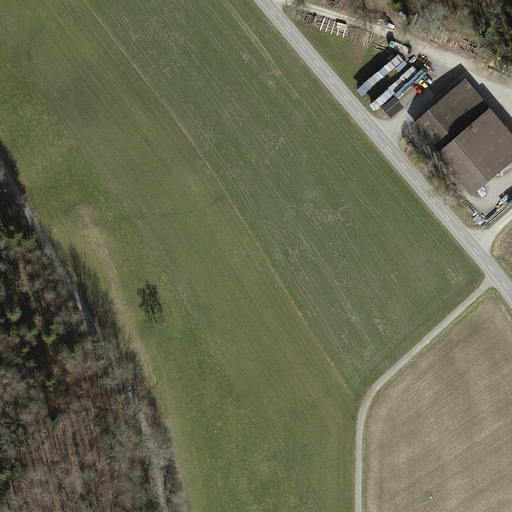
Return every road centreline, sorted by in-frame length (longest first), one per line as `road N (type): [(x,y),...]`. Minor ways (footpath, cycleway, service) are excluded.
road 1 (tertiary): [(511,297),(259,0)]
road 2 (track): [(160,511),(132,401),(0,165)]
road 3 (track): [(496,275),(371,391),(359,418),(357,511)]
road 4 (track): [(287,0),(458,57)]
road 5 (track): [(389,127),(468,204),(511,177)]
